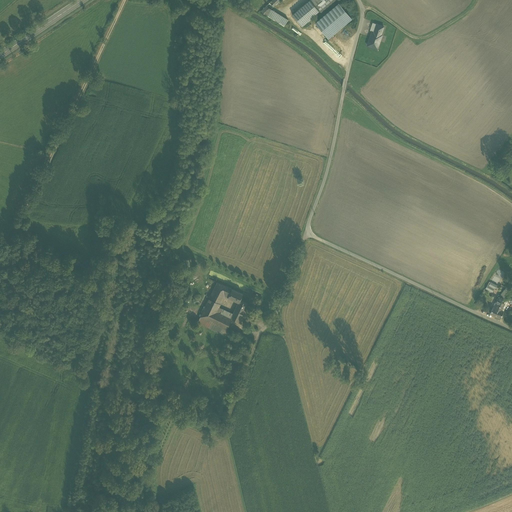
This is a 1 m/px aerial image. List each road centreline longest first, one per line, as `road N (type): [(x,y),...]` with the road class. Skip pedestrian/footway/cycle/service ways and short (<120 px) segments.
road 1 (track): [(511,329),(306,230),(334,139),(362,12),(357,0)]
road 2 (track): [(0,265),(124,0)]
road 3 (track): [(245,511),(227,441),(259,330)]
road 4 (track): [(282,298),(132,230)]
road 5 (track): [(361,6),(424,39),(475,0)]
